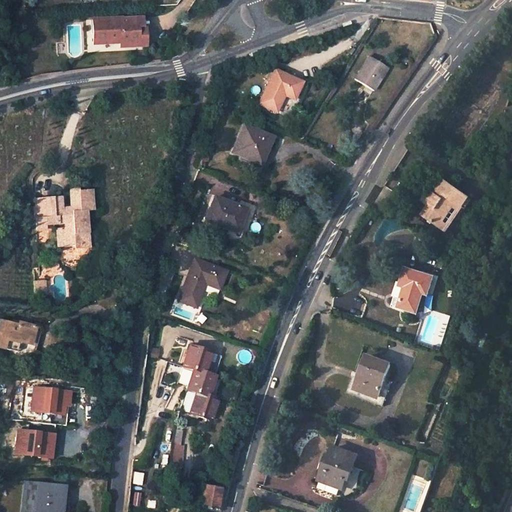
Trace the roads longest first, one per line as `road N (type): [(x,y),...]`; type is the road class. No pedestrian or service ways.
road 1 (secondary): [(472,32),(377,154),(334,233),(263,397),(238,485)]
road 2 (residential): [(117,511),(140,306),(182,169),(197,65)]
road 3 (tertiary): [(0,100),(177,69)]
